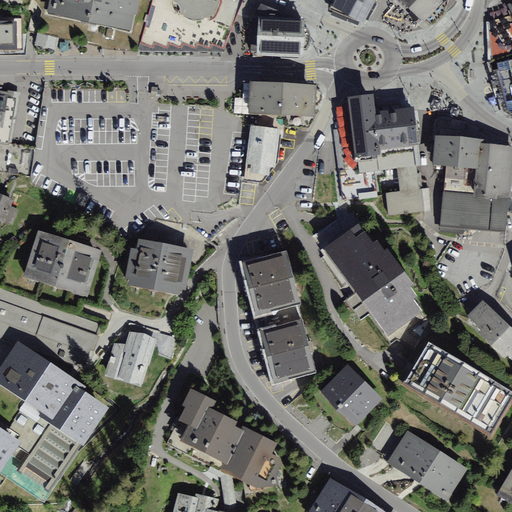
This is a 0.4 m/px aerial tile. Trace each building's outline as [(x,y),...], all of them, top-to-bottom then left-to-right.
[(132,54),(137,43),(149,1),(144,0),(23,0),(38,16),(34,39),(39,47),(44,50),(53,48),(57,41),(69,43),(85,44),(96,46),(104,51),(132,54)] [(149,0),(149,1),(137,43),(150,48),(152,43),(164,47),(165,43),(178,48),(180,43),(192,48),(194,44),(206,49),(208,44),(222,49),(242,2),(236,0),(222,0),(223,0),(222,0),(149,0)] [(369,0),(330,0),(326,10),(361,27),(373,2),(369,0)] [(433,0),(395,0),(418,25),(422,21),(430,27),(445,12),(433,0)] [(439,0),(448,9),(456,2),(453,0),(439,0)] [(505,17),(482,21),(486,62),(489,65),(511,60),(511,59),(511,56),(511,55),(511,1),(501,6),(505,17)] [(301,28),(300,21),(281,16),(255,5),(247,24),(248,57),(299,59),(299,53),(305,53),(309,45),(309,36),(306,31),(301,28)] [(0,51),(22,52),(22,20),(13,20),(13,22),(0,21),(0,51)] [(511,55),(511,56),(511,59),(511,60),(489,65),(499,109),(511,118),(511,55)] [(310,88),(242,83),(240,115),(307,120),(310,88)] [(0,144),(12,146),(18,94),(0,91),(0,144)] [(365,97),(336,100),(344,172),(337,172),(340,200),(375,196),(372,172),(394,170),(415,167),(410,108),(384,111),(383,105),(378,99),(373,97),(365,97)] [(439,116),(431,119),(427,167),(443,169),(438,228),(504,233),(506,213),(511,214),(511,211),(511,147),(510,146),(482,144),(483,140),(462,138),(464,123),(439,116)] [(275,132),(247,128),(242,168),(263,171),(264,161),(271,162),(275,132)] [(0,172),(7,174),(12,146),(0,144),(0,172)] [(397,193),(383,194),(386,217),(431,213),(428,189),(417,190),(415,167),(394,170),(397,193)] [(79,192),(75,201),(86,206),(90,197),(79,192)] [(0,194),(0,218),(8,198),(0,194)] [(352,225),(316,250),(378,339),(384,336),(390,344),(394,339),(408,346),(428,322),(363,231),(357,233),(352,225)] [(97,253),(31,232),(16,279),(83,299),(97,253)] [(187,251),(131,241),(129,251),(122,250),(115,281),(119,282),(118,287),(177,299),(187,251)] [(279,256),(234,267),(250,327),(294,315),(279,256)] [(102,318),(0,283),(0,334),(87,364),(102,318)] [(511,333),(478,300),(460,318),(473,330),(469,334),(498,361),(501,358),(511,367),(511,333)] [(310,376),(294,315),(250,327),(263,387),(310,376)] [(175,338),(146,330),(141,351),(169,359),(175,338)] [(511,395),(417,342),(393,384),(489,438),(511,396),(511,395)] [(8,344),(0,353),(0,398),(16,411),(2,429),(13,436),(6,445),(0,452),(0,481),(34,505),(100,412),(73,395),(76,389),(8,344)] [(147,356),(110,345),(100,376),(138,388),(147,356)] [(380,402),(341,366),(312,396),(351,433),(380,402)] [(209,403),(181,390),(172,408),(175,409),(167,422),(174,425),(163,444),(212,468),(210,472),(243,490),(271,487),(277,463),(265,456),(271,446),(204,411),(209,403)] [(361,455),(443,504),(464,469),(387,419),(361,455)] [(511,511),(511,461),(488,499),(511,511)] [(374,511),(323,480),(303,511),(374,511)] [(174,494),(168,511),(213,511),(216,501),(191,495),(190,498),(174,494)]
